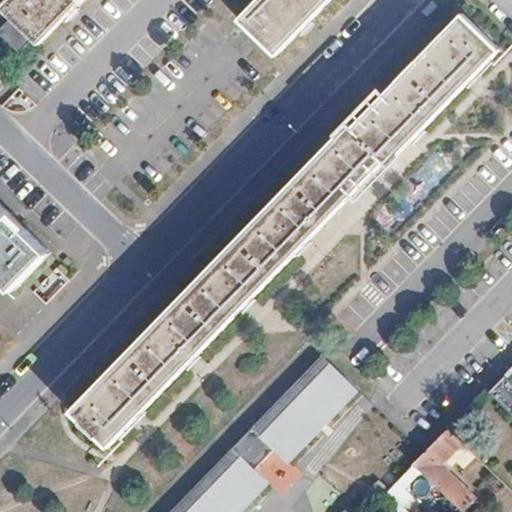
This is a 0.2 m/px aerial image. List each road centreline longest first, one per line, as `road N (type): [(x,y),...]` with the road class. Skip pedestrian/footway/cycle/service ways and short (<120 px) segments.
road 1 (tertiary): [(140,262),(397,0)]
road 2 (tertiary): [(0,410),(140,262)]
road 3 (residential): [(0,129),(140,262)]
